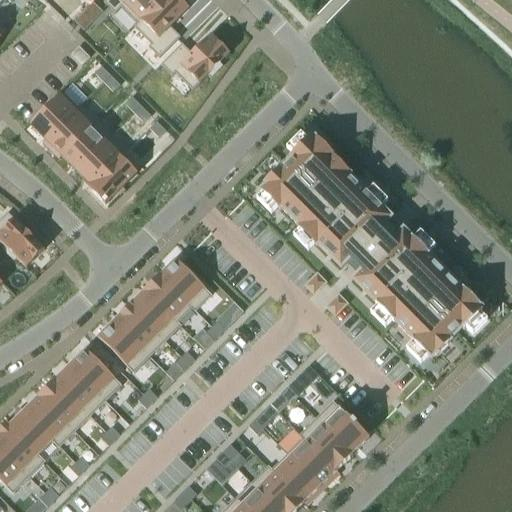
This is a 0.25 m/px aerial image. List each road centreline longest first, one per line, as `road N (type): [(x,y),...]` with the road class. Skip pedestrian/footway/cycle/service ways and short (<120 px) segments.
road 1 (residential): [(310,69),(511,271)]
road 2 (residential): [(310,69),(115,267)]
road 3 (residential): [(511,347),(345,511)]
road 4 (residential): [(115,267),(0,160)]
road 5 (residential): [(115,267),(42,333),(0,357)]
